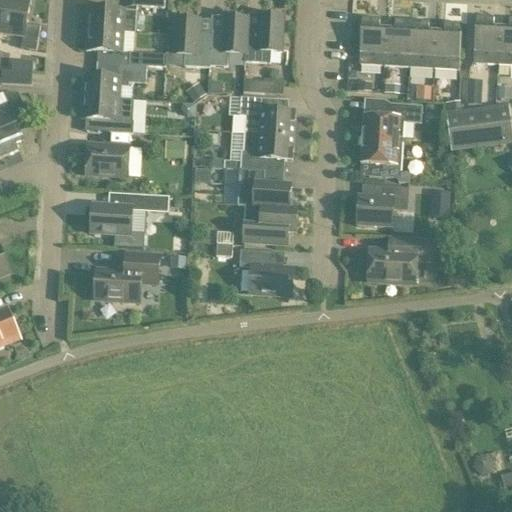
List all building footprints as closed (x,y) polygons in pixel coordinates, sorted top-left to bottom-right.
[(5,0),(0,33),(0,35),(23,39),(21,50),(35,53),(40,28),(26,26),(30,0),(5,0)] [(132,0),(132,8),(164,10),(164,0),(132,0)] [(88,10),(87,32),(123,34),(125,12),(88,10)] [(248,31),(245,57),(244,65),(270,66),(271,55),(282,55),(284,19),(260,18),(259,32),(248,31)] [(498,68),(501,29),(493,28),(493,20),(476,19),(473,67),(498,68)] [(210,37),(210,69),(227,70),(228,56),(245,57),(248,31),(248,21),(224,20),(223,34),(210,33),(210,37)] [(385,69),(387,30),(379,29),(380,21),(362,20),(359,68),(385,69)] [(501,29),(498,68),(511,68),(511,20),(509,21),(508,29),(501,29)] [(210,69),(210,37),(199,36),(200,22),(176,21),(174,57),(184,57),(183,69),(210,71),(210,69)] [(394,30),(387,30),(385,69),(409,70),(412,23),(395,22),(394,30)] [(429,24),(412,23),(409,70),(434,72),(436,33),(428,32),(429,24)] [(436,33),(434,72),(459,73),(462,25),(444,25),(444,33),(436,33)] [(123,34),(87,32),(85,53),(122,55),(123,34)] [(132,56),(131,68),(146,69),(165,70),(166,57),(141,56),(132,55),(132,56)] [(84,78),(83,99),(120,102),(120,90),(129,90),(129,86),(145,87),(146,69),(131,68),(118,68),(118,80),(96,79),(84,78)] [(3,72),(2,86),(32,88),(33,74),(3,72)] [(482,83),(467,82),(466,107),(481,108),(482,83)] [(243,96),(263,97),(264,84),(244,83),(243,96)] [(359,85),(358,94),(371,94),(371,86),(359,85)] [(0,108),(0,150),(3,159),(18,153),(15,145),(23,142),(12,116),(24,111),(18,96),(3,95),(7,105),(0,108)] [(120,102),(83,99),(82,121),(110,123),(109,135),(133,136),(135,102),(120,102)] [(244,136),(294,140),(296,116),(268,114),(268,102),(241,100),(239,119),(245,119),(244,136)] [(38,114),(39,107),(31,106),(30,114),(38,114)] [(362,141),(399,143),(399,140),(403,141),(404,125),(421,126),(421,108),(391,106),(390,119),(364,117),(362,141)] [(511,129),(509,108),(446,116),(451,155),(511,146),(511,129)] [(244,136),(242,154),(241,154),(241,165),(224,164),(224,171),(264,174),(265,162),(292,164),(294,140),(244,136)] [(399,143),(362,141),(361,166),(384,168),(384,181),(397,181),(397,185),(408,186),(409,175),(400,175),(402,144),(399,144),(399,143)] [(167,143),(167,159),(187,160),(188,144),(167,143)] [(88,148),(86,178),(127,180),(129,150),(88,148)] [(238,197),(238,208),(297,212),(289,211),(291,188),(263,186),(264,174),(224,171),(224,178),(240,179),(238,197)] [(393,213),(407,214),(409,191),(383,190),(382,201),(359,200),(357,229),(392,231),(393,213)] [(432,195),(433,219),(443,218),(441,194),(432,195)] [(141,198),(140,214),(168,216),(169,200),(141,198)] [(92,208),(91,236),(130,238),(132,210),(92,208)] [(244,245),(267,246),(268,235),(296,236),(297,212),(238,208),(238,209),(246,209),(244,245)] [(218,246),(236,247),(236,235),(219,234),(218,246)] [(418,264),(433,265),(434,244),(405,243),(404,255),(370,253),(369,285),(416,288),(418,264)] [(232,260),(232,248),(217,247),(216,259),(232,260)] [(0,279),(10,275),(0,251),(0,279)] [(292,300),(294,272),(266,270),(267,255),(241,253),(239,269),(251,270),(250,297),(292,300)] [(96,272),(94,303),(139,305),(141,286),(158,287),(159,259),(126,257),(125,269),(122,269),(119,272),(118,274),(96,272)] [(7,311),(0,314),(0,350),(3,349),(3,347),(19,340),(7,311)]
